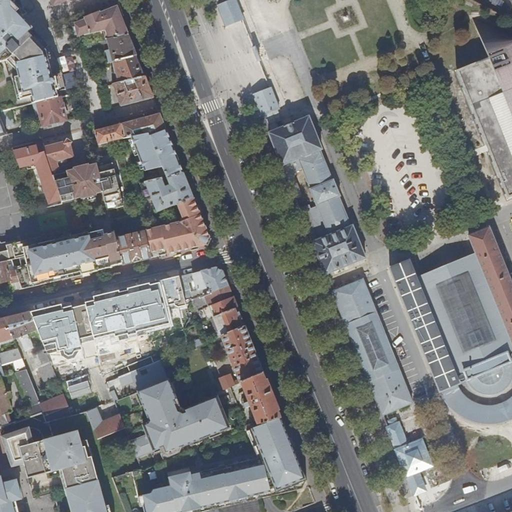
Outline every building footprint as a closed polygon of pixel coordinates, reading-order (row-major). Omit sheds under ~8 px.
[(0,0),(0,13),(1,15),(1,16),(24,9),(20,0),(0,0)] [(226,27),(242,21),(244,20),(236,0),(216,0),(219,6),(218,6),(226,27)] [(116,7),(74,24),(77,36),(83,33),(84,35),(104,30),(107,40),(128,35),(116,7)] [(49,54),(48,52),(52,50),(39,35),(22,17),(27,13),(24,9),(1,16),(19,62),(49,54)] [(3,127),(0,118),(0,66),(19,63),(19,62),(1,16),(1,15),(0,15),(0,137),(7,135),(3,127)] [(511,38),(470,20),(487,60),(474,65),(455,73),(508,199),(511,197),(511,38)] [(109,50),(82,57),(85,69),(95,66),(136,56),(132,45),(128,35),(107,40),(109,50)] [(48,52),(49,54),(19,62),(19,63),(0,66),(0,89),(61,74),(58,65),(52,50),(48,52)] [(140,66),(136,56),(95,66),(96,69),(97,69),(99,76),(111,72),(111,71),(114,70),(117,84),(145,77),(140,66)] [(112,74),(111,72),(99,76),(101,82),(113,79),(112,74)] [(65,89),(61,74),(0,89),(0,112),(8,111),(34,104),(61,98),(59,91),(65,89)] [(149,87),(145,77),(117,84),(112,85),(121,106),(153,97),(149,87)] [(325,275),(327,274),(342,268),(366,259),(353,228),(352,228),(340,198),(334,181),(333,181),(321,151),(322,150),(309,118),(306,119),(290,126),(285,127),(278,111),(280,110),(272,88),(270,89),(254,96),(262,117),(264,116),(271,133),(269,134),(295,201),(302,197),(295,178),(297,172),(302,170),(326,227),(319,230),(316,229),(307,208),(299,210),(325,275)] [(64,97),(61,98),(34,104),(36,115),(40,114),(43,126),(66,120),(64,112),(65,111),(64,108),(63,104),(62,105),(61,100),(64,100),(64,97)] [(8,111),(0,112),(0,118),(3,127),(11,125),(8,111)] [(98,145),(115,141),(131,137),(133,137),(132,132),(140,130),(142,135),(148,133),(150,136),(165,129),(162,121),(160,114),(95,131),(98,145)] [(133,137),(131,137),(149,182),(162,178),(166,177),(183,174),(179,162),(171,143),(168,135),(165,129),(150,136),(148,133),(142,135),(133,137)] [(66,142),(43,148),(45,152),(60,200),(61,201),(74,198),(79,197),(81,197),(81,199),(95,195),(95,193),(98,193),(102,192),(105,203),(107,210),(123,207),(111,160),(95,164),(95,165),(88,167),(88,165),(73,169),(74,171),(69,172),(66,159),(73,157),(70,145),(66,142)] [(14,152),(15,154),(21,168),(27,166),(28,168),(36,167),(35,164),(37,164),(49,203),(60,200),(45,152),(38,154),(36,146),(14,152)] [(165,187),(162,178),(149,182),(144,183),(156,213),(176,205),(177,204),(177,205),(193,199),(188,185),(183,174),(166,177),(169,185),(165,187)] [(156,213),(144,183),(139,184),(151,215),(156,213)] [(79,197),(74,198),(77,213),(82,212),(79,197)] [(149,230),(144,231),(144,233),(151,258),(156,257),(205,245),(209,238),(205,227),(193,199),(177,205),(177,204),(176,205),(181,217),(179,223),(149,230)] [(143,226),(141,219),(133,221),(135,228),(143,226)] [(0,263),(11,261),(18,284),(38,279),(40,285),(112,267),(111,266),(122,263),(116,239),(115,231),(103,234),(103,231),(88,234),(86,227),(3,247),(2,244),(0,241),(0,263)] [(511,351),(487,362),(456,375),(417,279),(409,261),(390,269),(440,393),(442,397),(444,401),(447,404),(449,407),(452,410),(455,413),(459,416),(462,418),(466,420),(470,422),(473,423),(478,424),(482,425),(486,426),(490,426),(494,425),(498,425),(502,424),(506,423),(510,421),(511,420),(511,287),(488,229),(469,237),(476,255),(511,341),(511,351)] [(144,233),(116,239),(122,263),(122,265),(151,258),(144,233)] [(511,341),(476,255),(417,279),(456,375),(487,362),(511,351),(511,341)] [(11,261),(0,263),(0,280),(1,282),(10,280),(13,291),(20,289),(18,284),(11,261)] [(228,286),(222,272),(219,270),(215,268),(192,274),(198,291),(208,288),(210,293),(228,286)] [(343,271),(342,268),(327,274),(334,292),(349,286),(347,282),(352,280),(355,276),(352,270),(349,269),(343,271)] [(227,270),(222,272),(228,286),(233,284),(227,270)] [(189,289),(186,275),(178,277),(181,291),(189,289)] [(181,291),(178,277),(170,279),(177,306),(184,303),(182,294),(178,295),(178,292),(181,291)] [(38,279),(18,284),(20,289),(40,285),(38,279)] [(149,317),(177,307),(177,306),(170,279),(140,286),(148,314),(149,317)] [(413,404),(363,280),(362,281),(349,286),(334,292),(332,293),(382,416),(413,404)] [(210,293),(214,305),(215,306),(233,298),(230,292),(228,286),(210,293)] [(184,303),(190,301),(191,300),(196,298),(194,291),(182,294),(184,303)] [(115,323),(108,300),(107,294),(74,302),(91,343),(118,335),(115,325),(115,323)] [(130,294),(108,300),(115,323),(118,322),(117,319),(135,315),(130,294)] [(206,295),(196,298),(191,300),(194,309),(209,304),(206,295)] [(233,298),(215,306),(214,305),(208,308),(203,310),(206,316),(212,314),(213,317),(237,308),(233,298)] [(30,312),(38,330),(44,347),(51,345),(65,379),(88,370),(61,305),(30,312)] [(91,343),(99,364),(157,340),(183,329),(177,307),(149,317),(152,329),(153,331),(142,336),(142,334),(124,341),(122,343),(121,343),(120,339),(119,335),(118,335),(91,343)] [(237,308),(213,317),(211,318),(218,338),(220,336),(244,326),(241,318),(237,308)] [(5,318),(13,339),(14,340),(19,337),(25,351),(33,348),(28,334),(38,330),(30,312),(5,318)] [(115,325),(118,335),(119,335),(120,339),(152,329),(149,317),(148,314),(115,325)] [(0,343),(13,339),(5,318),(0,319),(0,343)] [(244,326),(220,336),(238,380),(232,382),(230,376),(228,375),(221,378),(220,380),(223,389),(231,386),(240,382),(263,373),(253,348),(244,326)] [(186,346),(188,350),(196,346),(204,344),(202,340),(197,339),(193,341),(194,343),(186,346)] [(160,361),(165,359),(157,340),(99,364),(107,383),(119,378),(160,361)] [(44,347),(45,349),(57,377),(59,381),(65,379),(51,345),(44,347)] [(0,377),(1,377),(13,374),(26,370),(17,348),(0,353),(0,377)] [(45,382),(57,377),(45,349),(33,354),(45,382)] [(160,361),(119,378),(122,386),(134,382),(146,412),(148,411),(152,420),(148,424),(144,426),(148,436),(131,442),(137,456),(160,448),(165,460),(193,450),(192,446),(188,448),(186,444),(193,441),(193,443),(229,428),(217,397),(184,411),(185,413),(182,414),(179,413),(174,400),(176,400),(160,361)] [(29,417),(44,412),(41,404),(26,370),(13,374),(19,391),(20,390),(27,408),(26,408),(29,417)] [(250,407),(258,427),(281,418),(267,383),(263,373),(240,382),(245,397),(241,399),(245,409),(250,407)] [(1,377),(0,377),(0,426),(9,423),(6,414),(12,412),(1,377)] [(41,404),(44,412),(47,421),(54,420),(52,414),(63,409),(66,416),(73,415),(69,405),(64,395),(41,404)] [(88,411),(97,407),(102,404),(98,395),(84,401),(88,411)] [(83,399),(69,405),(73,415),(88,411),(84,401),(83,399)] [(97,407),(88,411),(97,440),(125,429),(120,416),(102,422),(97,407)] [(165,460),(127,474),(128,477),(127,477),(119,496),(126,511),(261,511),(259,500),(292,492),(303,489),(306,480),(302,469),(290,438),(285,427),(281,418),(258,427),(254,428),(249,430),(261,458),(199,473),(193,450),(165,460)] [(398,425),(387,429),(414,493),(414,495),(425,491),(417,471),(430,466),(420,442),(407,447),(398,425)] [(28,427),(1,436),(2,438),(5,447),(8,457),(9,459),(12,459),(14,466),(24,463),(26,472),(40,468),(41,472),(55,468),(56,471),(62,469),(67,488),(67,489),(69,497),(71,496),(73,504),(70,505),(72,511),(111,511),(110,505),(106,506),(86,440),(80,442),(77,431),(33,444),(28,427)] [(40,468),(26,472),(28,478),(56,471),(55,468),(41,472),(40,468)] [(2,481),(0,473),(0,511),(18,511),(15,500),(21,499),(17,481),(3,484),(2,481)]
